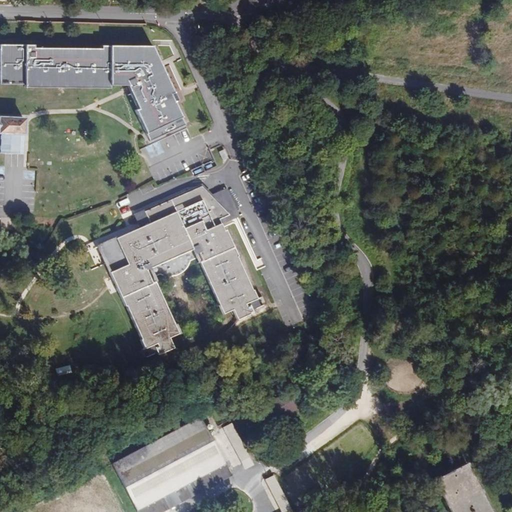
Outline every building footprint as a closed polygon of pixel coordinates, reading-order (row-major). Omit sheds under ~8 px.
[(34,45),(0,44),(0,85),(24,85),(24,88),(31,88),(110,89),(110,86),(127,86),(128,90),(137,109),(134,110),(149,141),(185,125),(174,102),(177,100),(161,64),(152,46),(100,46),(100,48),(34,48),(34,45)] [(24,120),(0,119),(0,154),(14,155),(22,155),(24,120)] [(225,149),(219,151),(223,160),(229,157),(225,149)] [(214,159),(202,165),(205,171),(217,166),(214,159)] [(139,227),(77,254),(85,273),(107,264),(143,349),(152,345),(157,355),(173,349),(168,338),(177,334),(149,269),(194,249),(221,313),(232,309),(236,319),(252,312),(248,302),(256,299),(219,218),(229,213),(201,186),(133,214),(139,227)] [(13,259),(5,258),(4,275),(12,275),(13,259)] [(296,410),(287,392),(250,410),(259,428),(296,410)] [(163,511),(232,475),(201,416),(111,464),(136,511),(163,511)] [(222,428),(241,461),(249,456),(231,423),(222,428)] [(490,511),(466,464),(432,481),(448,511),(490,511)] [(265,480),(281,511),(288,511),(291,511),(273,476),(265,480)]
